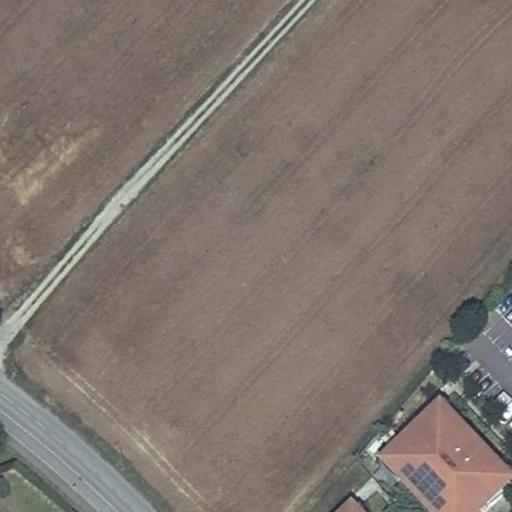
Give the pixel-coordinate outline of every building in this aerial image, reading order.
[(463,422),(445,403),(438,409),(452,424),(453,422),(458,426),(463,422)] [(408,438),(386,458),(400,473),(398,475),(402,479),(433,511),(476,511),(471,506),(481,497),(486,503),(507,483),(494,468),(495,466),(491,462),(458,426),(453,422),(452,424),(438,409),(417,429),(423,435),(413,444),(408,438)] [(417,429),(408,438),(413,444),(423,435),(417,429)] [(511,478),(511,473),(496,457),(491,462),(495,466),(494,468),(507,483),(511,478)] [(386,458),(380,465),(398,483),(402,479),(398,475),(400,473),(386,458)] [(476,511),(486,503),(481,497),(471,506),(476,511)]
